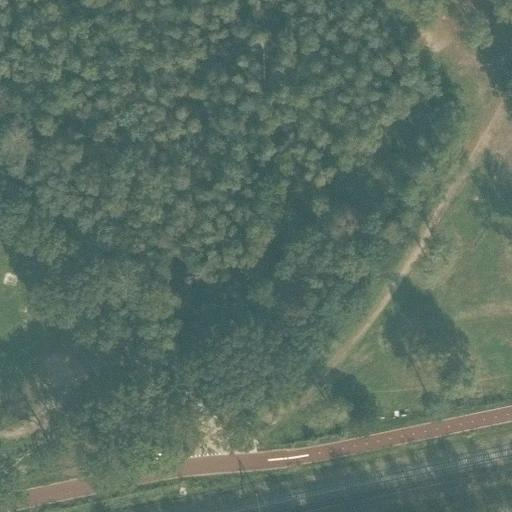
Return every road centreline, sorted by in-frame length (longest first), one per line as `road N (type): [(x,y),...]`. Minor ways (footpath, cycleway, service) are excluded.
road 1 (track): [(230,449),(312,383),(412,243),(511,81)]
road 2 (track): [(230,449),(62,274),(0,221)]
road 3 (unclassified): [(0,504),(233,463)]
